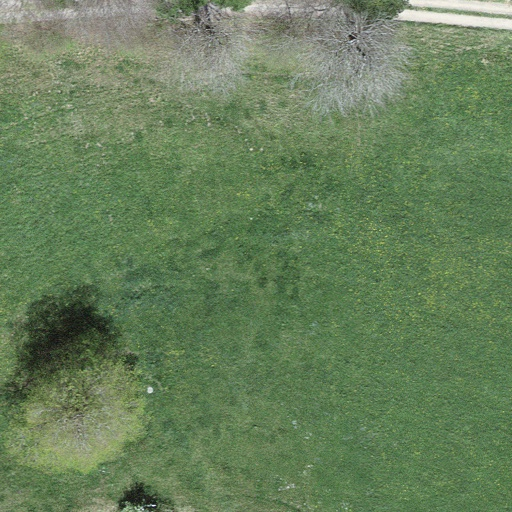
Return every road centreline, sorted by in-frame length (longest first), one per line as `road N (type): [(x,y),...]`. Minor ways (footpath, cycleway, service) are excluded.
road 1 (track): [(254,0),(511,12)]
road 2 (track): [(0,14),(218,0)]
